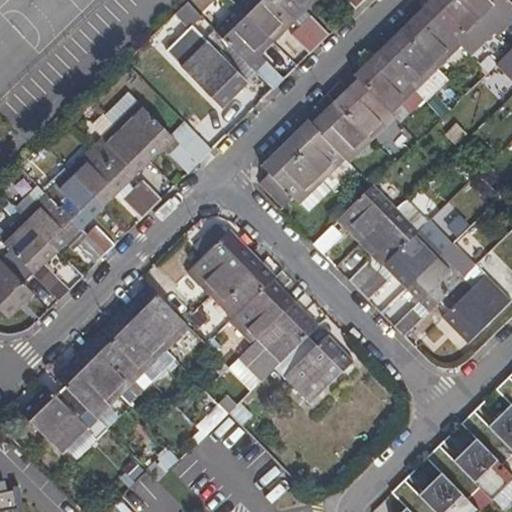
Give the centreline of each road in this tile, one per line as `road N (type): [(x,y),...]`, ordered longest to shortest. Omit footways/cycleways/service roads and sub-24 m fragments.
road 1 (residential): [(449,408),(216,175)]
road 2 (residential): [(1,380),(216,175)]
road 3 (residential): [(216,175),(393,0)]
road 4 (residential): [(449,408),(352,501)]
